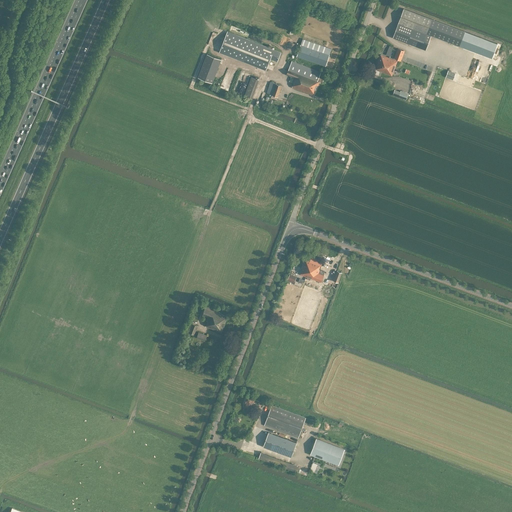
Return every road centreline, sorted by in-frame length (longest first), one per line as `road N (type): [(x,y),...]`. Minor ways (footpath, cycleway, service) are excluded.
road 1 (secondary): [(182,511),(291,223)]
road 2 (motorway): [(0,235),(104,0)]
road 3 (unclassified): [(291,223),(375,0)]
road 4 (secondary): [(511,304),(291,223)]
road 5 (track): [(208,214),(251,107),(191,86),(208,44),(216,43)]
road 6 (motorway): [(82,0),(0,187)]
road 7 (track): [(249,116),(352,153),(347,166)]
